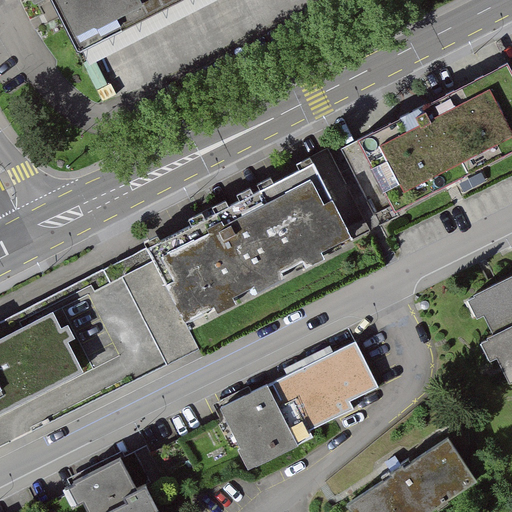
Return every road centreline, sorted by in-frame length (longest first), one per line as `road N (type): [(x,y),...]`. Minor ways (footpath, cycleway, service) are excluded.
road 1 (residential): [(0,476),(511,221)]
road 2 (secondary): [(508,0),(34,236)]
